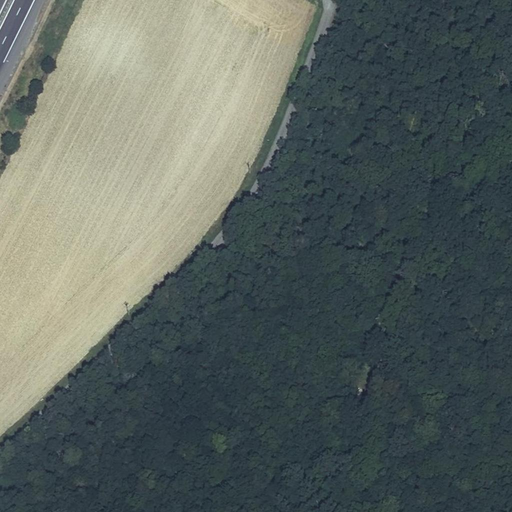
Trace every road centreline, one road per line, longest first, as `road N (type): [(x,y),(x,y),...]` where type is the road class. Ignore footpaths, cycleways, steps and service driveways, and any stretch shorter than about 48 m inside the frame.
road 1 (unclassified): [(330,0),(265,173),(233,225),(0,456)]
road 2 (track): [(282,128),(454,229),(511,246)]
